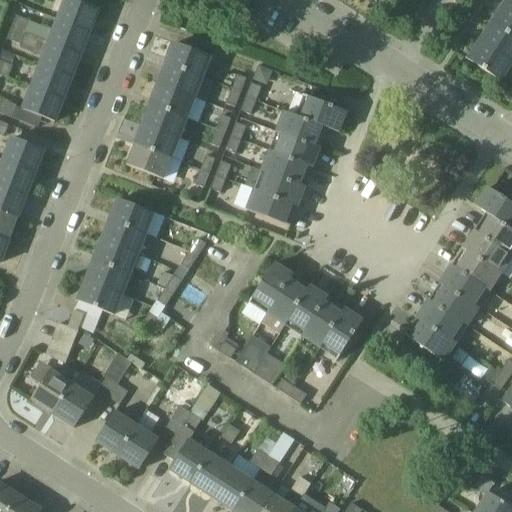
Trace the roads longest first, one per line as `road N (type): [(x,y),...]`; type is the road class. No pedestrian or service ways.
road 1 (unknown): [(253,256),(203,330),(205,360),(314,430),(393,400),(511,470)]
road 2 (residential): [(494,139),(401,277),(384,277),(347,255),(330,224),(333,192),(383,66)]
road 3 (residential): [(0,357),(147,0)]
road 4 (residential): [(117,511),(0,436)]
